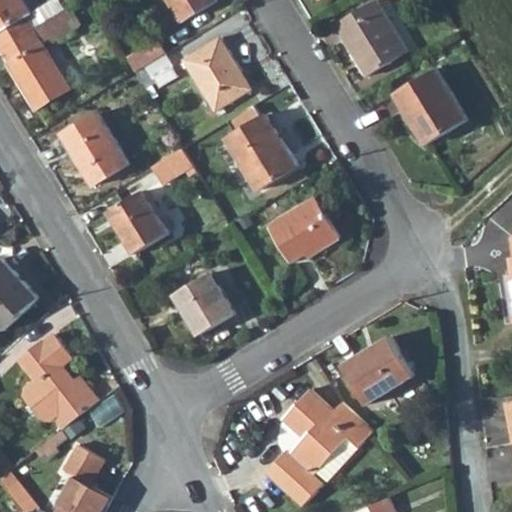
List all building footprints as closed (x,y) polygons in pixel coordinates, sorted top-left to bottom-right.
[(0,0),(0,40),(5,48),(35,29),(26,15),(17,0),(0,0)] [(35,29),(50,20),(58,35),(72,27),(68,21),(74,17),(69,9),(66,10),(60,0),(49,0),(26,15),(35,29)] [(214,0),(166,0),(181,24),(216,2),(214,0)] [(383,2),(342,27),(371,73),(412,49),(383,2)] [(58,35),(50,20),(35,29),(5,48),(13,61),(10,62),(38,108),(71,89),(44,45),(59,36),(58,35)] [(222,39),(185,62),(216,112),(250,91),(240,74),(242,72),(222,39)] [(159,40),(129,58),(137,72),(167,54),(159,40)] [(439,70),(399,95),(429,145),(471,120),(439,70)] [(267,115),(227,140),(258,190),(298,166),(267,115)] [(90,120),(57,140),(88,189),(120,170),(90,120)] [(165,185),(195,167),(184,149),(155,166),(165,185)] [(137,196),(104,215),(130,257),(162,238),(137,196)] [(317,197),(271,226),(294,262),(316,248),(319,252),(342,237),(317,197)] [(0,265),(0,334),(34,303),(0,265)] [(211,273),(176,293),(201,334),(236,313),(211,273)] [(65,429),(100,401),(91,388),(85,393),(65,368),(76,359),(58,335),(46,345),(44,342),(20,361),(35,380),(27,386),(26,393),(45,417),(52,418),(55,416),(65,429)] [(393,335),(346,363),(371,403),(418,375),(393,335)] [(268,471),(305,505),(326,483),(316,475),(318,473),(329,483),(376,430),(345,401),(336,411),(312,388),(285,417),(306,438),(293,452),(289,449),(268,471)] [(117,391),(92,408),(103,423),(128,407),(117,391)] [(20,466),(0,441),(0,457),(12,472),(14,471),(20,466)] [(77,476),(57,511),(105,511),(114,496),(92,483),(106,459),(81,444),(66,470),(77,476)] [(42,511),(44,510),(14,471),(12,472),(2,480),(26,511),(42,511)] [(395,511),(389,497),(354,511),(395,511)]
